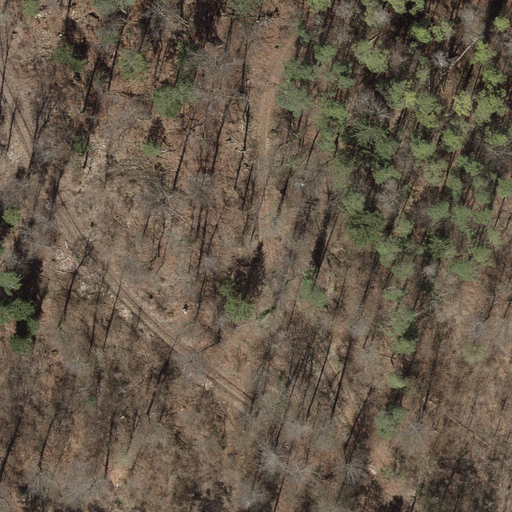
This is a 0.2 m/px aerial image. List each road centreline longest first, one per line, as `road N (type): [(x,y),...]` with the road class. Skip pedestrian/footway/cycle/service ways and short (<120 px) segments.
road 1 (track): [(0,72),(71,231),(177,341),(398,511)]
road 2 (track): [(308,0),(265,101),(259,199),(278,278),(409,511)]
